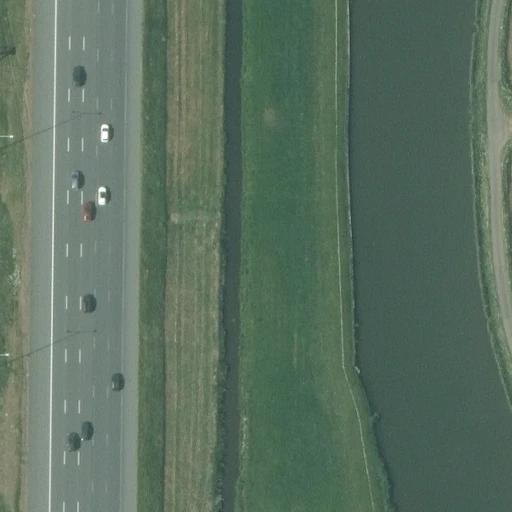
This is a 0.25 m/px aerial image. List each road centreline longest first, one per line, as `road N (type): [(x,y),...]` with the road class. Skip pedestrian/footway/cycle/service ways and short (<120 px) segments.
road 1 (motorway): [(86,511),(91,0)]
road 2 (unclassified): [(511,335),(495,226),(497,0)]
